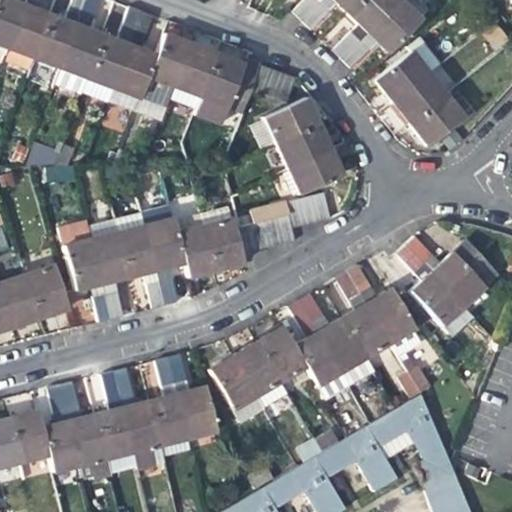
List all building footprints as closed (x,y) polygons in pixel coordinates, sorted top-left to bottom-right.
[(20,11),(24,0),(23,0),(10,0),(7,7),(20,11)] [(33,16),(37,5),(24,0),(20,11),(33,16)] [(97,1),(93,0),(83,0),(76,20),(71,31),(56,72),(50,87),(75,96),(76,95),(97,41),(92,39),(85,36),(97,1)] [(71,0),(65,16),(76,20),(83,0),(71,0)] [(302,0),(290,12),(299,21),(317,4),(313,0),(302,0)] [(320,0),(317,4),(299,21),(307,30),(333,4),(337,8),(344,15),(357,0),(320,0)] [(397,3),(394,0),(357,0),(344,15),(351,22),(355,26),(328,52),(338,61),(352,47),(397,3)] [(3,5),(0,3),(0,51),(4,53),(20,11),(7,7),(3,5)] [(416,20),(397,3),(352,47),(338,61),(346,70),(373,45),(378,50),(382,54),(416,20)] [(39,19),(33,16),(20,11),(4,53),(30,62),(46,21),(39,19)] [(110,45),(97,41),(76,95),(103,106),(138,17),(127,13),(113,47),(110,45)] [(65,16),(61,27),(71,31),(76,20),(65,16)] [(136,55),(149,21),(138,17),(103,106),(129,115),(137,93),(141,82),(150,61),(142,58),(136,55)] [(30,62),(56,72),(71,31),(61,27),(55,25),(46,21),(30,62)] [(493,50),(508,41),(497,23),(482,32),(493,50)] [(365,77),(368,81),(405,52),(423,74),(443,59),(422,33),(365,77)] [(173,46),(158,40),(150,61),(141,82),(168,93),(169,88),(184,50),(173,46)] [(198,56),(184,50),(169,88),(168,93),(172,94),(196,104),(212,62),(198,56)] [(378,93),(386,103),(423,74),(405,52),(368,81),(378,93)] [(250,65),(238,60),(234,70),(232,76),(229,82),(235,84),(241,87),(250,65)] [(225,67),(212,62),(196,104),(237,120),(248,90),(241,87),(235,84),(229,82),(232,76),(234,70),(225,67)] [(264,70),(250,65),(241,87),(248,90),(255,92),(264,70)] [(276,74),(264,70),(255,92),(267,97),(276,74)] [(288,79),(276,74),(267,97),(278,102),(288,79)] [(441,96),(423,74),(386,103),(396,115),(404,124),(441,96)] [(141,82),(137,93),(164,104),(164,102),(168,93),(141,82)] [(168,93),(164,102),(192,113),(196,104),(172,94),(168,93)] [(458,117),(441,96),(404,124),(413,135),(421,146),(458,117)] [(261,120),(273,144),(313,125),(309,115),(302,102),(261,120)] [(319,136),(313,125),(273,144),(285,169),(326,150),(319,136)] [(341,143),(326,150),(285,169),(298,195),(338,175),(334,166),(332,161),(346,154),(341,143)] [(53,154),(48,167),(63,167),(70,149),(57,145),(53,154)] [(27,146),(19,168),(48,167),(53,154),(27,146)] [(9,183),(11,192),(26,187),(23,178),(9,183)] [(321,196),(309,199),(315,225),(327,221),(321,196)] [(303,228),(315,225),(309,199),(297,202),(303,228)] [(297,202),(284,205),(287,216),(291,231),(303,228),(297,202)] [(226,211),(200,218),(214,275),(228,271),(240,268),(226,211)] [(293,240),(291,231),(287,216),(274,219),(281,244),(293,240)] [(141,217),(113,224),(116,238),(144,231),(141,217)] [(201,278),(214,275),(200,218),(171,224),(182,267),(186,282),(201,278)] [(267,247),(281,244),(274,219),(261,223),(267,247)] [(256,251),(267,247),(261,223),(249,226),(256,251)] [(86,232),(89,245),(116,238),(113,224),(86,232)] [(175,268),(182,267),(171,224),(144,231),(155,274),(167,270),(175,268)] [(244,254),(256,251),(249,226),(237,229),(244,254)] [(80,292),(86,291),(100,287),(89,245),(86,232),(84,227),(58,233),(73,294),(80,292)] [(135,279),(143,277),(155,274),(144,231),(116,238),(127,281),(135,279)] [(120,282),(127,281),(116,238),(89,245),(100,287),(111,284),(120,282)] [(408,239),(400,246),(420,266),(425,272),(457,305),(485,278),(491,272),(463,243),(452,254),(447,258),(445,254),(433,265),(408,239)] [(409,276),(420,266),(400,246),(389,255),(409,276)] [(409,276),(414,282),(425,272),(420,266),(409,276)] [(49,268),(22,277),(36,319),(49,315),(61,311),(49,268)] [(169,279),(167,270),(155,274),(157,283),(169,279)] [(410,286),(404,291),(436,324),(457,305),(425,272),(414,282),(410,286)] [(145,286),(157,283),(155,274),(143,277),(145,286)] [(344,275),(332,282),(350,312),(345,315),(338,319),(362,359),(386,344),(362,305),(344,275)] [(22,277),(0,283),(0,293),(11,327),(24,323),(36,319),(22,277)] [(176,305),(169,279),(157,283),(164,308),(176,305)] [(151,311),(164,308),(157,283),(145,286),(151,311)] [(113,294),(111,284),(100,287),(102,297),(113,294)] [(86,291),(89,301),(102,297),(100,287),(86,291)] [(373,299),(362,305),(386,344),(409,331),(385,291),(373,299)] [(0,330),(11,327),(0,293),(0,330)] [(120,319),(113,294),(102,297),(108,322),(120,319)] [(307,296),(297,302),(310,325),(315,333),(344,386),(370,372),(362,359),(338,319),(329,325),(325,327),(307,296)] [(96,325),(108,322),(102,297),(89,301),(96,325)] [(298,332),(310,325),(297,302),(285,309),(298,332)] [(298,332),(303,340),(315,333),(310,325),(298,332)] [(269,336),(254,344),(277,383),(302,370),(290,348),(279,330),(269,336)] [(417,344),(409,331),(386,344),(418,394),(427,387),(413,369),(410,370),(400,354),(417,344)] [(298,343),(290,348),(302,370),(320,399),(344,386),(315,333),(303,340),(298,343)] [(244,350),(230,358),(253,397),(277,383),(254,344),(244,350)] [(219,365),(206,372),(228,411),(253,397),(230,358),(219,365)] [(175,360),(165,363),(171,387),(181,385),(175,360)] [(152,366),(157,391),(171,387),(165,363),(152,366)] [(124,373),(113,376),(119,401),(130,398),(124,373)] [(100,379),(106,404),(119,401),(113,376),(100,379)] [(277,383),(253,397),(260,409),(285,395),(277,383)] [(184,394),(181,385),(171,387),(173,396),(184,394)] [(70,387),(58,391),(64,415),(76,412),(70,387)] [(173,396),(171,387),(157,391),(160,400),(173,396)] [(184,394),(173,396),(184,442),(210,435),(198,390),(190,392),(184,394)] [(46,393),(51,418),(64,415),(58,391),(46,393)] [(449,465),(418,394),(363,426),(375,448),(389,440),(404,431),(423,462),(413,466),(421,488),(453,476),(449,465)] [(153,401),(146,403),(157,449),(184,442),(173,396),(160,400),(153,401)] [(260,409),(253,397),(228,411),(236,426),(262,411),(260,409)] [(132,407),(130,398),(119,401),(121,410),(132,407)] [(121,410),(119,401),(106,404),(108,413),(121,410)] [(132,407),(121,410),(132,455),(157,449),(146,403),(140,405),(132,407)] [(103,414),(93,417),(104,462),(132,455),(121,410),(108,413),(103,414)] [(78,420),(76,412),(64,415),(66,424),(78,420)] [(17,464),(45,457),(39,431),(34,414),(21,417),(7,421),(17,464)] [(66,424),(64,415),(51,418),(53,427),(66,424)] [(78,420),(66,424),(77,470),(104,462),(93,417),(87,418),(78,420)] [(0,467),(17,464),(7,421),(0,422),(0,467)] [(48,428),(39,431),(45,457),(49,475),(49,477),(77,470),(66,424),(53,427),(48,428)] [(375,448),(363,426),(336,442),(318,453),(311,457),(324,478),(342,467),(354,461),(372,490),(393,478),(375,448)] [(311,441),(318,453),(336,442),(328,430),(311,440),(311,441)] [(311,441),(293,451),(300,463),(311,457),(318,453),(311,441)] [(313,511),(335,511),(341,508),(324,478),(311,457),(259,488),(272,508),(286,500),(301,491),(313,511)] [(261,469),(244,480),(251,492),(269,481),(261,469)] [(460,493),(453,476),(421,488),(428,505),(460,493)] [(274,511),(272,508),(259,488),(218,511),(274,511)] [(458,511),(466,509),(460,493),(428,505),(430,511),(458,511)]
